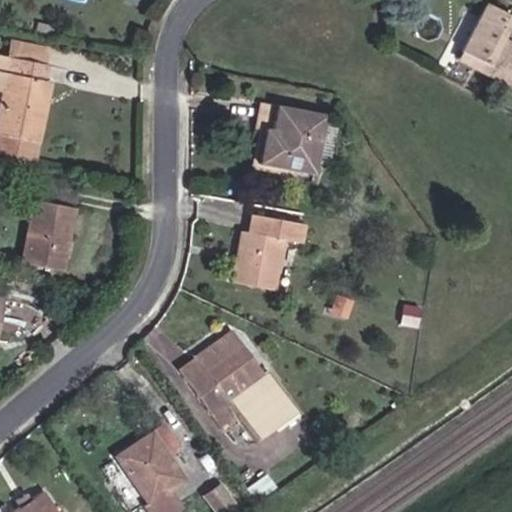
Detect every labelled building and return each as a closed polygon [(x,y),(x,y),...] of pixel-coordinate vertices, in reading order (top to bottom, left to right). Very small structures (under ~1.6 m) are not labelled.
[(511,47),(510,52),(503,48),(511,28),(511,18),(487,6),(459,63),(511,90),(511,47)] [(0,66),(21,70),(25,43),(0,38),(0,66)] [(15,110),(19,87),(21,70),(0,66),(0,163),(13,166),(22,111),(15,110)] [(22,111),(25,88),(19,87),(15,110),(22,111)] [(300,172),(306,137),(309,111),(243,101),(240,127),(252,129),(244,183),(298,191),(300,172)] [(321,138),(306,137),(300,172),(316,174),(321,138)] [(58,210),(15,204),(6,267),(49,273),(58,210)] [(289,240),(291,222),(238,214),(236,232),(228,231),(221,283),(263,290),(270,238),(289,240)] [(223,320),(188,344),(195,354),(230,329),(223,320)] [(195,354),(188,344),(169,358),(210,416),(223,406),(240,431),(287,397),(257,356),(252,359),(230,329),(195,354)] [(171,430),(157,410),(143,420),(157,439),(171,430)] [(165,474),(175,467),(157,439),(143,420),(107,446),(140,493),(132,499),(141,511),(153,511),(179,493),(165,474)] [(15,499),(32,488),(24,476),(7,488),(15,499)] [(235,498),(222,480),(206,492),(219,510),(235,498)] [(60,511),(41,482),(32,488),(15,499),(7,504),(12,511),(60,511)]
